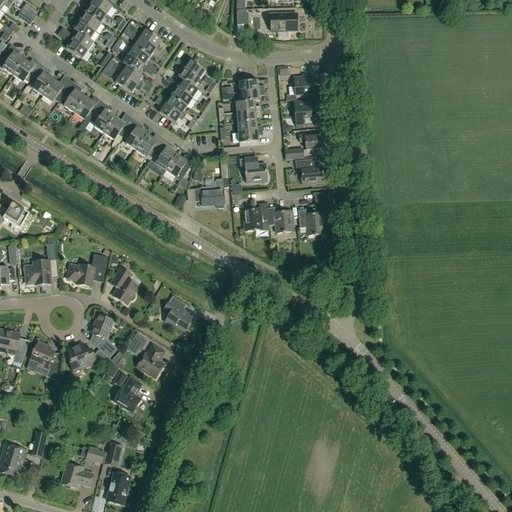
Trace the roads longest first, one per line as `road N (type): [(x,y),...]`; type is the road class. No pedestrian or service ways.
road 1 (residential): [(276,145),(199,151),(29,45),(60,0)]
road 2 (tertiary): [(242,270),(0,122)]
road 3 (residential): [(335,328),(359,286),(339,52)]
road 4 (residential): [(137,511),(242,270)]
road 5 (tertiary): [(499,511),(335,328)]
road 6 (residential): [(136,0),(205,46),(269,59)]
